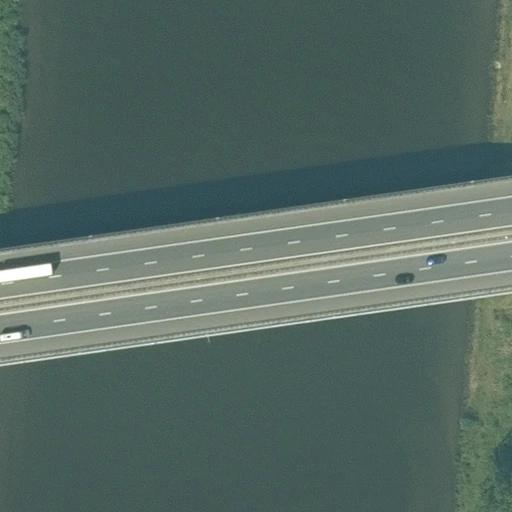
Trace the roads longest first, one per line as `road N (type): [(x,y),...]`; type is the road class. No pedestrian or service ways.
road 1 (motorway): [(511,213),(0,286)]
road 2 (motorway): [(0,332),(511,259)]
